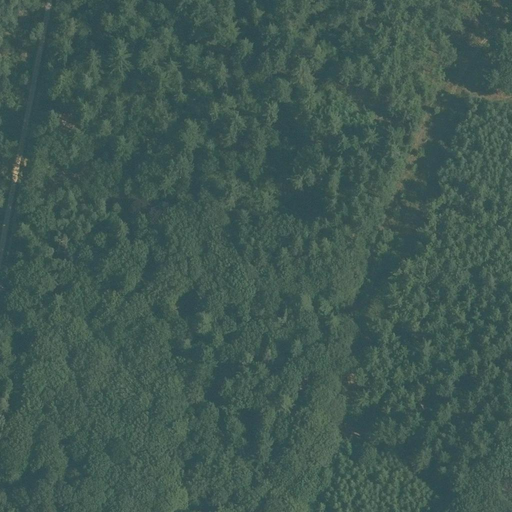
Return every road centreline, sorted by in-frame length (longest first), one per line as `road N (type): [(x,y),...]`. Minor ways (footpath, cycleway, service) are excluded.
road 1 (track): [(289,511),(442,99),(465,52),(511,10)]
road 2 (track): [(35,101),(0,279)]
